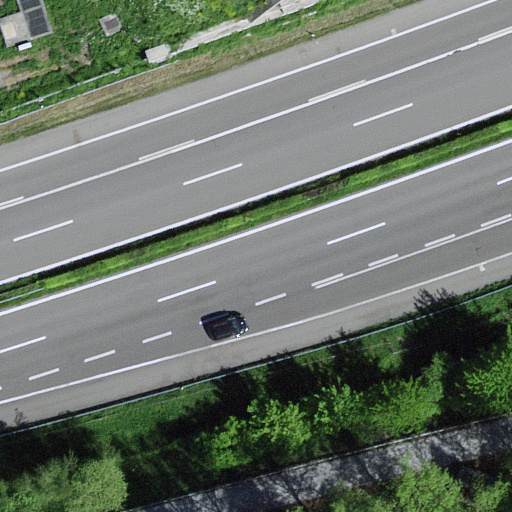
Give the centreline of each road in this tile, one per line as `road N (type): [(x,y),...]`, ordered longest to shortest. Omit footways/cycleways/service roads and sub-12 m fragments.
road 1 (motorway): [(511,66),(0,241)]
road 2 (motorway): [(0,353),(511,178)]
road 3 (track): [(511,433),(197,511)]
